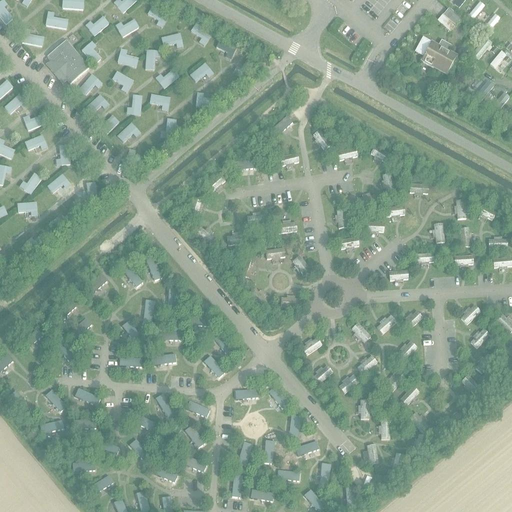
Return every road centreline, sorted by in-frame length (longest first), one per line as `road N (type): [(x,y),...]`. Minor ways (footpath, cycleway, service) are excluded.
road 1 (unclassified): [(361,87),(207,0)]
road 2 (unclassified): [(511,169),(361,87)]
